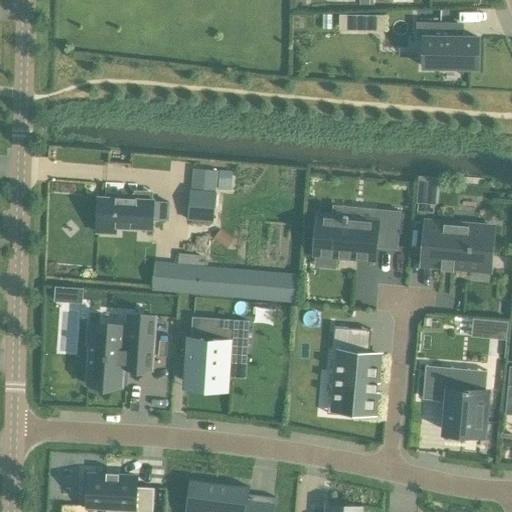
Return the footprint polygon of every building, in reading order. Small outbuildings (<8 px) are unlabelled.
[(369,15),(369,31),(385,31),(385,15),(369,15)] [(477,37),(463,36),(464,22),(456,22),(416,21),(416,36),(425,36),(424,67),(477,68),(477,37)] [(189,185),(230,186),(230,170),(189,169),(189,185)] [(437,177),(418,176),(418,183),(418,185),(437,186),(437,182),(437,177)] [(117,224),(153,226),(153,220),(155,201),(155,189),(143,188),(143,196),(100,194),(98,230),(117,231),(117,224)] [(189,188),(187,218),(211,220),(213,190),(203,189),(191,188),(189,188)] [(314,254),(375,260),(376,247),(397,249),(401,211),(378,209),(377,215),(371,214),(370,219),(318,215),(314,254)] [(486,256),(489,226),(427,221),(423,260),(442,261),(441,269),(442,269),(443,266),(452,267),(452,270),(454,270),(454,262),(469,264),(470,254),(486,256)] [(213,239),(227,248),(233,239),(219,229),(213,239)] [(298,299),(300,271),(154,260),(152,287),(298,299)] [(64,294),(64,290),(64,287),(56,286),(55,289),(55,293),(55,301),(63,302),(64,294)] [(89,344),(86,384),(122,386),(124,367),(126,368),(150,369),(152,369),(152,367),(153,357),(156,316),(127,314),(126,326),(88,323),(87,344),(89,344)] [(507,320),(450,314),(448,332),(505,338),(507,320)] [(187,382),(225,385),(226,374),(245,376),(249,321),(194,317),(193,336),(190,336),(187,382)] [(336,327),(332,372),(346,373),(343,411),(375,414),(380,355),(370,354),(347,352),(348,328),(336,327)] [(425,365),(424,378),(448,380),(447,401),(444,430),(460,431),(460,434),(484,436),(487,393),(485,393),(469,391),(469,388),(468,388),(469,369),(425,365)] [(152,511),(154,488),(136,487),(137,476),(119,475),(119,473),(118,473),(118,476),(113,475),(108,475),(108,472),(107,472),(106,475),(88,474),(87,505),(87,506),(134,509),(133,511),(152,511)] [(272,511),(274,504),(275,497),(274,497),(273,503),(247,499),(248,494),(249,488),(250,489),(250,487),(232,485),(226,484),(189,479),(189,481),(190,481),(187,504),(191,504),(189,511),(272,511)]
